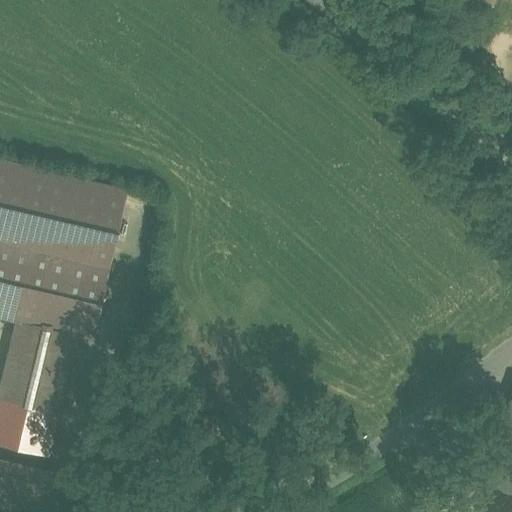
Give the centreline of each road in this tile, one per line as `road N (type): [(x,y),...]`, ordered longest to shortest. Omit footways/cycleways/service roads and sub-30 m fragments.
road 1 (unclassified): [(511,342),(361,458),(212,511)]
road 2 (residential): [(317,0),(511,167)]
